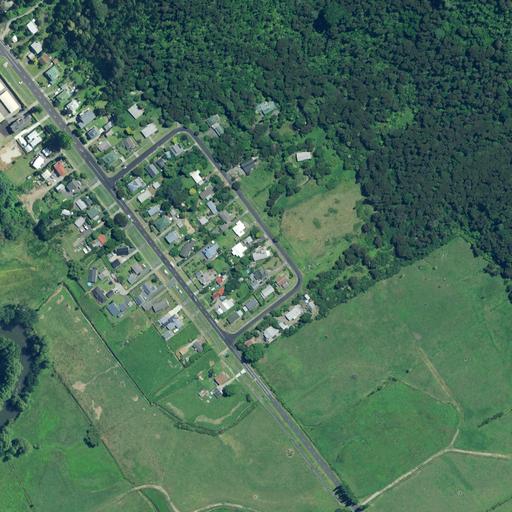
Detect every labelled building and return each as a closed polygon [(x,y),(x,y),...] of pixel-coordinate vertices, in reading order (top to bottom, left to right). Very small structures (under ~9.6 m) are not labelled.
[(12,6),(7,0),(6,0),(2,3),(0,4),(0,6),(4,12),(12,6)] [(38,31),(31,21),(26,25),(34,34),(38,31)] [(42,46),(39,42),(37,44),(35,42),(31,45),(37,54),(42,50),(40,47),(42,46)] [(51,60),(51,59),(52,58),(51,56),(49,57),(47,55),(45,56),(44,54),(37,59),(42,66),(51,60)] [(60,74),(54,66),(45,73),(51,81),(50,82),(52,85),(57,82),(54,79),(60,74)] [(58,85),(59,85),(62,90),(67,86),(64,81),(61,84),(60,83),(58,85)] [(20,107),(8,90),(0,96),(0,98),(11,114),(20,107)] [(70,97),(65,90),(55,97),(60,104),(70,97)] [(79,106),(74,99),(65,106),(72,115),(76,112),(74,110),(79,106)] [(277,108),(272,101),(265,105),(263,102),(255,107),(258,113),(263,111),(265,115),(277,108)] [(139,104),(136,106),(135,104),(128,110),(136,119),(145,111),(144,110),(139,104)] [(308,112),(303,108),(300,114),(304,117),(308,112)] [(96,117),(90,109),(83,115),(81,112),(78,115),(80,116),(78,117),(81,121),(77,124),(81,129),(96,117)] [(221,121),(215,114),(206,121),(211,127),(212,126),(220,137),(225,132),(218,123),(221,121)] [(9,126),(16,134),(33,121),(30,117),(26,120),(23,115),(9,126)] [(115,124),(112,120),(104,126),(107,130),(115,124)] [(154,125),(152,122),(147,126),(148,127),(142,131),(147,138),(158,130),(155,127),(157,126),(155,124),(154,125)] [(100,133),(95,127),(86,133),(91,140),(100,133)] [(114,134),(111,129),(105,133),(108,138),(114,134)] [(37,134),(34,130),(27,136),(30,140),(33,138),(34,140),(29,143),(32,147),(42,140),(39,136),(40,135),(38,133),(37,134)] [(136,146),(130,137),(124,141),(129,149),(132,147),(133,148),(136,146)] [(112,146),(107,140),(103,143),(102,141),(100,143),(100,145),(98,146),(102,152),(105,150),(106,151),(112,146)] [(185,151),(179,143),(171,149),(177,157),(185,151)] [(47,156),(51,153),(52,152),(51,150),(50,151),(46,147),(45,148),(46,148),(43,151),(47,156)] [(116,153),(114,150),(103,158),(106,163),(108,162),(110,165),(121,157),(118,152),(116,153)] [(312,158),(310,150),(297,153),(299,161),(312,158)] [(44,160),(39,156),(32,165),(37,169),(39,167),(39,168),(43,163),(42,162),(44,160)] [(168,164),(162,157),(157,162),(163,169),(168,164)] [(257,166),(252,157),(242,163),(247,173),(253,170),(252,168),(257,166)] [(64,166),(59,161),(53,166),(61,177),(67,172),(63,167),(64,166)] [(159,172),(152,163),(146,168),(153,177),(159,172)] [(192,175),(198,184),(199,183),(201,185),(205,182),(199,174),(201,173),(199,169),(196,172),(194,170),(190,174),(191,176),(192,175)] [(51,174),(47,170),(41,175),(45,180),(51,174)] [(141,178),(139,180),(137,178),(128,186),(133,192),(141,186),(143,188),(147,185),(141,178)] [(79,185),(73,179),(66,185),(71,192),(79,185)] [(65,188),(62,183),(56,188),(59,192),(65,188)] [(212,193),(208,189),(200,195),(204,199),(206,198),(208,200),(213,197),(210,194),(212,193)] [(138,197),(142,203),(153,195),(149,190),(143,194),(143,193),(138,197)] [(88,207),(81,199),(77,202),(83,210),(88,207)] [(220,210),(212,200),(207,204),(215,214),(220,210)] [(160,210),(157,205),(149,211),(152,216),(160,210)] [(97,209),(95,206),(88,212),(95,221),(105,213),(103,211),(102,212),(99,208),(97,209)] [(231,221),(236,217),(234,213),(231,216),(226,209),(219,215),(225,221),(226,220),(227,222),(221,228),(223,231),(233,224),(231,221)] [(87,221),(82,216),(76,223),(80,228),(87,221)] [(167,218),(166,216),(155,223),(161,231),(172,224),(170,221),(171,220),(168,217),(167,218)] [(209,221),(205,216),(200,220),(203,225),(209,221)] [(246,228),(241,221),(237,224),(238,225),(233,229),(240,237),(245,233),(243,230),(246,228)] [(106,240),(107,240),(103,234),(91,243),(95,248),(100,245),(102,247),(108,242),(106,240)] [(196,241),(191,239),(189,243),(187,242),(185,247),(185,246),(181,255),(188,258),(196,241)] [(245,248),(241,243),(232,249),(234,251),(233,252),(235,255),(236,254),(238,256),(240,255),(241,257),(243,255),(242,254),(248,249),(246,247),(245,248)] [(219,247),(216,244),(211,248),(210,246),(203,251),(209,259),(216,254),(214,251),(219,247)] [(130,254),(129,248),(118,249),(119,256),(130,254)] [(261,251),(260,248),(255,249),(256,253),(253,254),(256,261),(269,257),(268,256),(271,255),(270,250),(267,251),(267,249),(261,251)] [(121,263),(117,259),(111,263),(114,268),(121,263)] [(143,270),(138,262),(132,267),(138,274),(143,270)] [(97,267),(94,267),(93,270),(90,269),(89,282),(96,282),(97,267)] [(265,271),(262,267),(254,272),(256,275),(255,275),(258,280),(262,277),(263,279),(265,277),(270,274),(267,270),(265,271)] [(106,277),(102,272),(98,275),(101,280),(106,277)] [(211,276),(207,272),(203,275),(204,276),(200,280),(203,284),(204,283),(207,287),(210,284),(209,283),(216,278),(214,274),(211,276)] [(228,277),(225,273),(217,280),(221,286),(225,283),(224,281),(228,277)] [(289,279),(284,273),(280,276),(282,277),(277,281),(281,286),(282,285),(285,288),(289,285),(286,282),(289,279)] [(136,281),(132,275),(127,279),(131,284),(136,281)] [(257,279),(254,281),(254,282),(249,286),(253,291),(261,285),(257,279)] [(151,288),(147,282),(140,287),(142,290),(144,289),(146,292),(147,292),(149,294),(156,289),(154,286),(151,288)] [(275,290),(271,285),(260,293),(264,299),(275,290)] [(107,299),(97,286),(92,290),(102,303),(107,299)] [(226,292),(223,288),(213,296),(216,300),(226,292)] [(115,294),(111,290),(106,294),(109,298),(115,294)] [(144,301),(139,295),(135,298),(140,305),(144,301)] [(235,302),(232,298),(229,301),(227,299),(225,301),(226,303),(221,307),(225,312),(235,305),(233,303),(235,302)] [(243,308),(246,312),(249,309),(250,310),(258,303),(255,298),(246,304),(246,305),(243,308)] [(170,306),(167,299),(154,306),(157,312),(170,306)] [(152,306),(148,301),(142,305),(146,311),(152,306)] [(313,313),(317,310),(315,308),(317,307),(312,302),(307,305),(313,313)] [(121,310),(124,314),(127,313),(125,310),(127,309),(124,304),(118,308),(113,303),(107,307),(114,315),(121,310)] [(303,312),(298,306),(286,315),(290,321),(294,318),(295,319),(297,317),(303,312)] [(244,314),(240,310),(237,312),(236,312),(228,319),(232,324),(244,314)] [(167,325),(170,330),(172,329),(174,330),(178,327),(179,329),(183,326),(178,320),(180,318),(177,314),(169,320),(165,315),(160,318),(161,320),(159,321),(161,324),(163,322),(166,326),(167,325)] [(280,325),(285,330),(286,329),(287,330),(288,329),(290,328),(287,325),(286,326),(282,322),(280,325)] [(271,327),(264,332),(265,334),(268,338),(269,338),(270,339),(280,332),(277,329),(275,331),(271,327)] [(171,335),(168,331),(163,334),(166,339),(171,335)] [(194,346),(196,348),(195,349),(197,351),(198,350),(201,353),(205,349),(198,341),(194,346)] [(188,351),(185,347),(179,351),(183,355),(188,351)] [(230,377),(224,371),(215,378),(221,385),(230,377)] [(223,394),(217,387),(212,391),(218,398),(223,394)]
